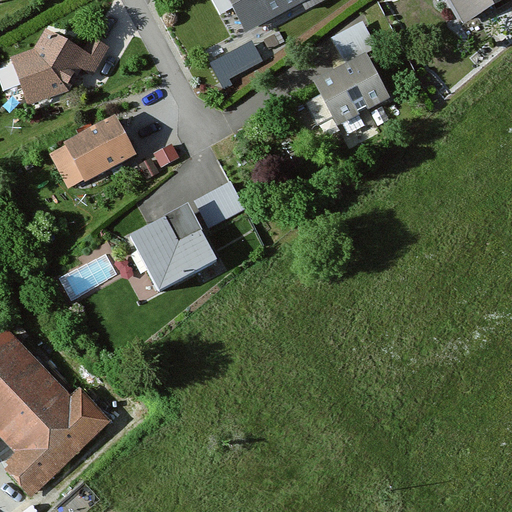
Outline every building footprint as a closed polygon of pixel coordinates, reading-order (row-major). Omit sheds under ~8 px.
[(223,0),(243,37),(297,8),(301,17),(332,0),(223,0)] [(511,0),(445,0),(461,29),(511,1),(511,0)] [(359,25),(327,41),(340,68),(309,85),(334,133),(389,105),(366,59),(375,55),(359,25)] [(30,57),(10,64),(26,111),(82,92),(105,53),(87,43),(80,55),(44,34),(30,57)] [(255,40),(212,54),(219,78),(263,65),(255,40)] [(114,121),(62,149),(84,189),(135,161),(114,121)] [(195,204),(208,229),(245,211),(232,185),(195,204)] [(216,262),(188,207),(130,237),(158,292),(216,262)] [(0,446),(9,456),(0,463),(0,472),(27,504),(110,426),(78,391),(68,400),(11,335),(0,340),(0,446)]
